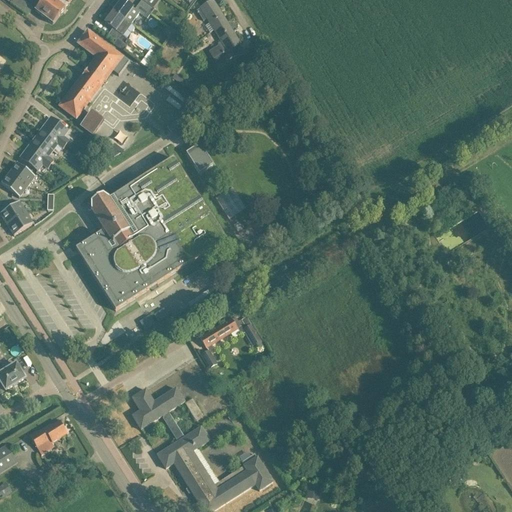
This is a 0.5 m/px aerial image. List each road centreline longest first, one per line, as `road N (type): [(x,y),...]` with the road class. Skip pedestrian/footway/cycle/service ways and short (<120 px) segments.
road 1 (track): [(172,349),(511,128)]
road 2 (tertiary): [(139,511),(59,384)]
